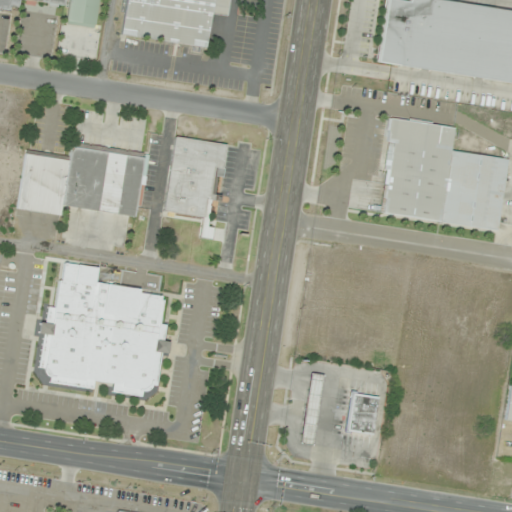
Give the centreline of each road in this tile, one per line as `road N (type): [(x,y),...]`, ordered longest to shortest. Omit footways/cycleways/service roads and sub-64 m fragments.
road 1 (secondary): [(312,0),(236,511)]
road 2 (residential): [(0,73),(292,118)]
road 3 (secondary): [(0,443),(240,482)]
road 4 (residential): [(511,263),(276,226)]
road 5 (secondary): [(438,511),(240,482)]
